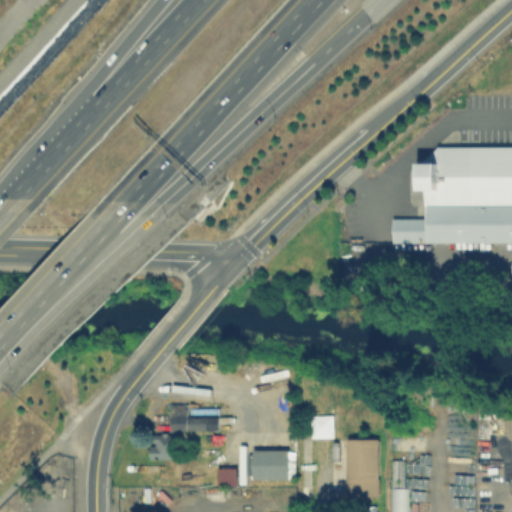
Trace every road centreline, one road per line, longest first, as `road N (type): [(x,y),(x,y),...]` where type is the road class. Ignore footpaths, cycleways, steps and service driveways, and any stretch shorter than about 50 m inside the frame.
road 1 (motorway): [(128,193),(307,0)]
road 2 (secondary): [(235,264),(373,135)]
road 3 (motorway): [(0,329),(100,223)]
road 4 (motorway): [(201,0),(102,106)]
road 5 (secondary): [(416,97),(511,9)]
road 6 (motorway): [(175,0),(102,106)]
road 7 (tertiary): [(112,254),(235,264)]
road 8 (motorway): [(102,106),(19,196)]
road 9 (motorway): [(168,194),(257,111)]
